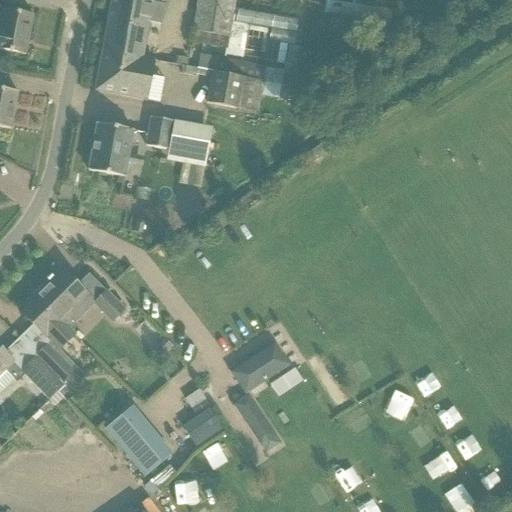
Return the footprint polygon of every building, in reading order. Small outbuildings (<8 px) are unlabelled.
[(111,0),(110,6),(102,53),(141,60),(141,59),(148,23),(161,26),(162,16),(164,6),(151,4),(151,0),(111,0)] [(196,0),(189,44),(227,50),(231,24),(234,10),(235,0),(196,0)] [(343,16),(345,3),(325,0),(323,13),(343,16)] [(0,51),(5,52),(25,56),(32,16),(13,12),(2,10),(0,21),(0,51)] [(102,53),(94,92),(114,95),(147,101),(158,103),(163,79),(151,76),(154,61),(141,59),(141,60),(102,53)] [(198,54),(195,70),(207,72),(211,73),(261,82),(262,82),(281,86),(284,70),(264,66),(198,54)] [(261,82),(211,73),(205,104),(257,113),(262,82),(261,82)] [(17,93),(0,89),(0,128),(10,130),(17,93)] [(167,151),(172,122),(151,118),(145,147),(167,151)] [(132,131),(96,125),(88,172),(123,178),(132,131)] [(298,159),(283,169),(289,178),(304,169),(298,159)] [(47,282),(34,295),(68,329),(78,319),(70,312),(74,308),(71,305),(82,293),(112,323),(123,311),(105,292),(94,303),(60,269),(51,278),(50,276),(46,281),(47,282)] [(18,311),(32,325),(45,339),(38,345),(43,350),(35,357),(64,387),(69,392),(85,377),(78,370),(72,363),(69,367),(56,354),(73,336),(67,330),(68,329),(34,295),(18,311)] [(275,344),(229,374),(244,396),(245,397),(247,395),(290,366),(275,344)] [(0,392),(13,380),(16,384),(23,377),(47,402),(64,387),(35,357),(20,371),(0,350),(0,392)] [(394,390),(384,414),(401,422),(412,398),(394,390)] [(198,391),(184,400),(190,409),(203,401),(198,391)] [(246,398),(233,407),(260,448),(273,440),(246,398)] [(132,407),(104,430),(144,478),(172,455),(132,407)] [(207,408),(180,426),(194,446),(220,428),(207,408)] [(358,413),(342,419),(350,439),(366,433),(358,413)] [(213,468),(229,459),(219,441),(203,450),(213,468)] [(442,451),(425,462),(438,481),(454,471),(442,451)] [(174,485),(176,505),(198,503),(196,483),(174,485)]
